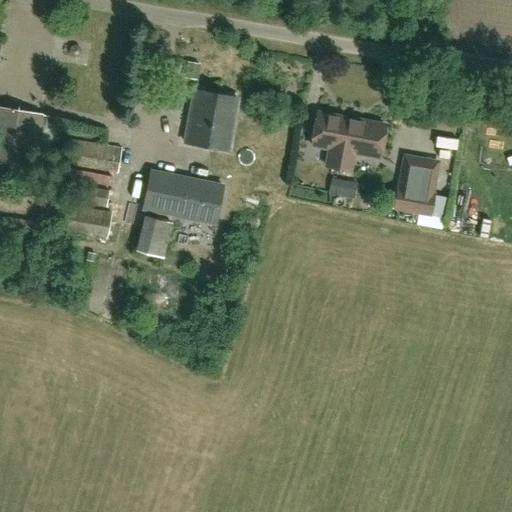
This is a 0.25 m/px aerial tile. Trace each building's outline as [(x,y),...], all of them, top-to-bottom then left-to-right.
[(195,91),(185,144),(227,152),(237,99),(195,91)] [(41,116),(0,109),(0,174),(30,179),(41,116)] [(326,168),(335,170),(344,120),(318,115),(312,148),(330,151),(326,168)] [(344,120),(335,170),(350,172),(353,155),(379,160),(385,128),(344,120)] [(84,161),(124,167),(127,149),(87,143),(84,161)] [(434,193),(414,190),(420,157),(404,154),(394,208),(429,215),(432,200),(434,193)] [(143,209),(215,225),(222,187),(150,172),(143,209)] [(338,179),(334,192),(355,198),(358,184),(338,179)] [(107,239),(111,214),(67,206),(62,231),(107,239)] [(163,258),(170,224),(143,219),(135,252),(163,258)]
